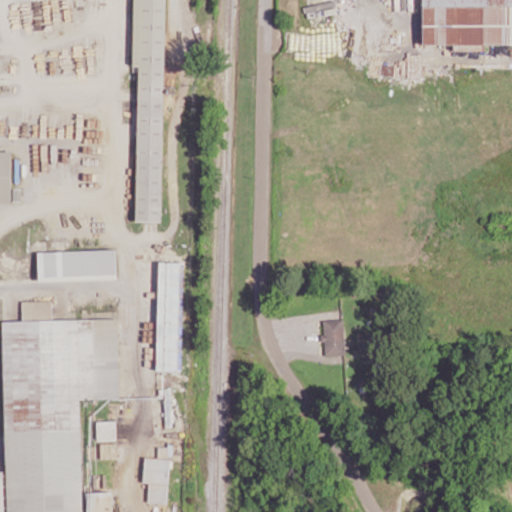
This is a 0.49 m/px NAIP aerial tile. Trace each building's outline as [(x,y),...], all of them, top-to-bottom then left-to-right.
[(133,0),(165,0),(161,221),(135,221),(139,65),(132,65),(133,0)] [(511,0),(422,0),(423,44),(453,44),(453,51),(485,50),(485,44),(511,43),(511,0)] [(11,148),(0,148),(0,199),(11,200),(11,148)] [(38,251),(39,277),(116,274),(116,249),(38,251)] [(157,370),(181,371),(184,262),(159,262),(157,370)] [(4,321),(4,471),(0,471),(0,511),(114,511),(114,492),(81,492),(81,398),(118,398),(118,318),(52,319),(52,300),(22,300),(22,321),(4,321)] [(322,320),(324,354),(345,354),(343,319),(322,320)] [(116,420),(97,421),(97,440),(116,440),(116,420)] [(167,503),(170,458),(145,457),(144,482),(149,483),(148,502),(167,503)]
